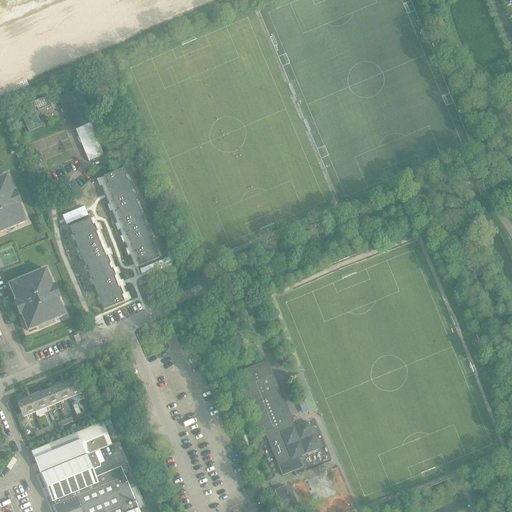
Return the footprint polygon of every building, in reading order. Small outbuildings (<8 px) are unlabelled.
[(125,12),(120,14),(124,25),(130,22),(129,20),(139,16),(132,0),(125,0),(121,2),(125,12)] [(132,0),(139,16),(148,12),(143,0),(132,0)] [(143,0),(148,12),(158,9),(154,0),(143,0)] [(154,0),(158,9),(167,5),(165,0),(154,0)] [(101,6),(96,8),(98,12),(100,11),(107,29),(117,25),(118,27),(124,25),(120,14),(114,16),(110,6),(102,9),(101,6)] [(98,12),(91,15),(98,33),(107,29),(100,11),(98,12)] [(82,14),(77,16),(79,20),(81,19),(88,37),(98,33),(91,15),(84,18),(82,14)] [(79,20),(72,23),(79,40),(88,37),(81,19),(79,20)] [(63,21),(58,23),(60,28),(62,27),(70,44),(79,40),(72,23),(65,26),(63,21)] [(60,28),(53,30),(60,48),(70,44),(62,27),(60,28)] [(44,29),(39,31),(41,35),(44,34),(51,52),(60,48),(53,30),(46,33),(44,29)] [(34,37),(41,56),(51,52),(44,34),(41,35),(35,38),(34,37)] [(28,51),(22,54),(26,64),(33,62),(32,60),(41,56),(34,37),(24,41),(28,51)] [(89,161),(104,155),(93,129),(91,130),(88,124),(93,122),(80,89),(60,98),(73,130),(78,128),(81,134),(79,135),(89,161)] [(36,108),(23,114),(30,132),(43,127),(36,108)] [(44,141),(32,145),(34,152),(46,148),(44,141)] [(124,169),(103,178),(106,184),(104,185),(107,192),(109,191),(111,196),(109,197),(113,205),(114,204),(116,209),(115,210),(120,224),(122,223),(124,228),(122,229),(125,236),(127,235),(132,247),(130,247),(133,255),(135,254),(137,259),(135,260),(138,267),(158,259),(156,253),(158,252),(155,245),(153,245),(151,240),(152,240),(147,226),(145,227),(143,221),(145,221),(142,213),(140,214),(135,203),(137,202),(134,194),(132,195),(130,190),(132,189),(129,182),(127,183),(125,177),(127,177),(124,169)] [(7,176),(0,178),(0,233),(26,222),(19,206),(21,205),(16,192),(14,193),(7,176)] [(90,220),(69,228),(72,236),(74,235),(76,240),(75,241),(85,267),(87,267),(89,272),(88,272),(91,280),(92,279),(94,284),(93,285),(98,299),(100,298),(102,303),(100,304),(103,311),(124,303),(121,297),(123,296),(120,288),(118,289),(114,278),(115,277),(112,270),(111,270),(108,265),(110,264),(107,257),(105,258),(96,234),(97,233),(94,226),(92,226),(90,220)] [(46,270),(9,285),(16,302),(13,303),(19,316),(21,315),(28,331),(65,316),(58,299),(60,298),(55,286),(53,286),(46,270)] [(295,427),(273,373),(259,338),(248,343),(247,339),(250,338),(245,327),(234,331),(239,342),(240,342),(241,345),(228,351),(263,437),(266,435),(283,476),(303,468),(298,457),(319,449),(308,422),(295,427)] [(302,374),(295,377),(309,415),(317,412),(302,374)] [(75,379),(63,383),(69,398),(81,394),(75,379)] [(63,383),(52,388),(58,403),(69,398),(63,383)] [(52,388),(40,393),(46,408),(58,403),(52,388)] [(40,393),(28,397),(34,413),(46,408),(40,393)] [(23,417),(34,413),(28,397),(17,402),(23,417)] [(77,405),(73,406),(77,416),(81,415),(77,405)] [(32,452),(41,474),(87,455),(112,445),(103,423),(32,452)] [(112,446),(109,447),(115,460),(117,459),(120,457),(115,444),(112,446)] [(87,455),(41,474),(52,502),(61,498),(63,502),(100,487),(125,477),(121,468),(97,478),(87,455)] [(55,511),(131,511),(138,509),(125,477),(100,487),(63,502),(53,506),(55,511)] [(290,500),(285,486),(273,491),(279,504),(290,500)]
